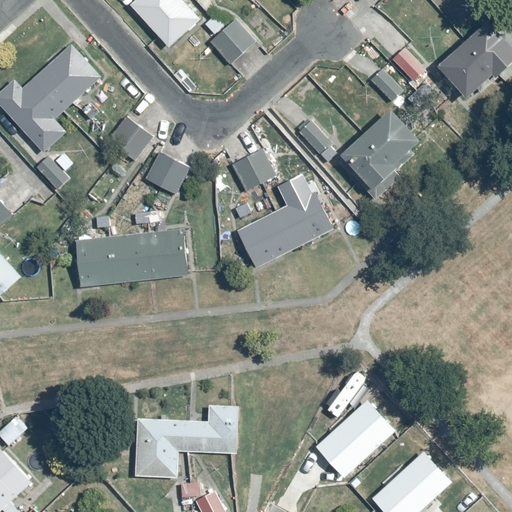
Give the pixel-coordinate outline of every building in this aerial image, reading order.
[(136,0),(131,5),(169,48),(202,19),(185,0),(136,0)] [(257,40),(235,16),(210,40),(232,64),(257,40)] [(511,46),(489,21),(437,67),(465,98),(492,75),(494,78),(511,62),(511,46)] [(14,78),(0,90),(0,105),(43,153),(66,132),(54,119),(102,76),(71,42),(22,87),(14,78)] [(427,67),(406,44),(392,57),(413,80),(427,67)] [(391,108),(336,155),(374,199),(400,177),(395,171),(415,153),(412,150),(421,142),(391,108)] [(154,137),(127,115),(108,138),(136,160),(154,137)] [(277,175),(264,148),(233,164),(246,191),(277,175)] [(191,167),(162,150),(147,177),(176,193),(191,167)] [(64,153),(55,160),(50,154),(36,167),(57,191),(72,178),(65,170),(73,163),(64,153)] [(287,205),(237,230),(256,267),(333,228),(315,192),(311,194),(301,174),(277,186),(287,205)] [(0,224),(13,214),(0,198),(0,224)] [(183,228),(75,240),(81,286),(188,274),(183,228)] [(0,296),(21,277),(0,253),(0,296)] [(316,446),(344,478),(396,431),(368,400),(316,446)] [(208,421),(137,418),(135,477),(177,479),(178,451),(238,453),(240,406),(209,405),(208,421)] [(18,415),(0,431),(0,432),(10,444),(29,426),(18,415)] [(0,449),(0,511),(31,483),(0,449)] [(425,451),(372,498),(385,511),(418,511),(452,482),(425,451)] [(205,494),(202,494),(202,481),(182,480),(182,496),(196,496),(197,498),(203,511),(227,511),(216,489),(205,494)]
